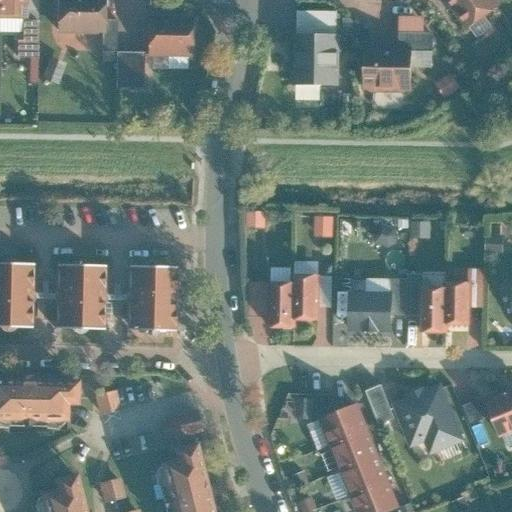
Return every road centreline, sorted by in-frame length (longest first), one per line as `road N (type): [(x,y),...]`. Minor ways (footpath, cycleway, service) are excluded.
road 1 (residential): [(225,352),(222,141),(250,3)]
road 2 (residential): [(225,352),(511,357)]
road 3 (residential): [(0,357),(228,364)]
road 4 (residential): [(268,511),(228,364)]
